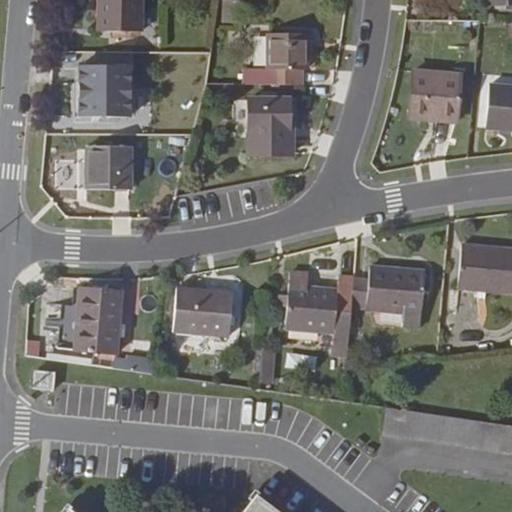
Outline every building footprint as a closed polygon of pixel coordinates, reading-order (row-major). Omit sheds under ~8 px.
[(98,0),(97,29),(138,30),(138,0),(98,0)] [(241,66),(241,82),(301,83),(301,70),(306,69),(306,32),(268,31),(267,66),(241,66)] [(78,113),(126,115),(128,64),(81,63),(78,113)] [(430,114),(457,117),(463,75),(415,70),(409,117),(430,119),(430,114)] [(488,128),(511,130),(511,87),(492,85),(488,128)] [(295,132),(291,132),(293,98),(252,97),(250,151),(294,152),(295,132)] [(83,187),(125,188),(127,145),(85,144),(83,187)] [(455,292),(511,294),(511,252),(459,249),(455,292)] [(368,272),(367,284),(351,283),(348,312),(399,317),(399,333),(418,334),(422,277),(368,272)] [(345,361),(348,312),(351,283),(335,281),(334,297),(303,294),(304,279),(286,277),(281,335),(331,339),(330,360),(345,361)] [(125,281),(124,312),(138,312),(138,281),(125,281)] [(75,289),(70,352),(113,356),(118,294),(75,289)] [(170,331),(226,338),(230,296),(175,290),(170,331)] [(150,372),(151,357),(116,356),(116,370),(150,372)] [(33,385),(52,387),(53,371),(34,370),(33,385)] [(381,436),(511,454),(511,427),(385,409),(381,436)] [(240,511),(273,511),(253,495),(240,511)] [(78,511),(67,503),(60,511),(78,511)]
